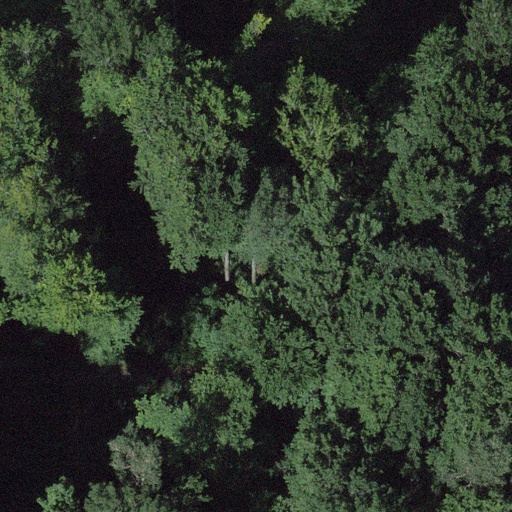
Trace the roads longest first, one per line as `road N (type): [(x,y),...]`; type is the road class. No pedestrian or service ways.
road 1 (track): [(511,381),(292,363),(0,315)]
road 2 (track): [(0,143),(317,0)]
